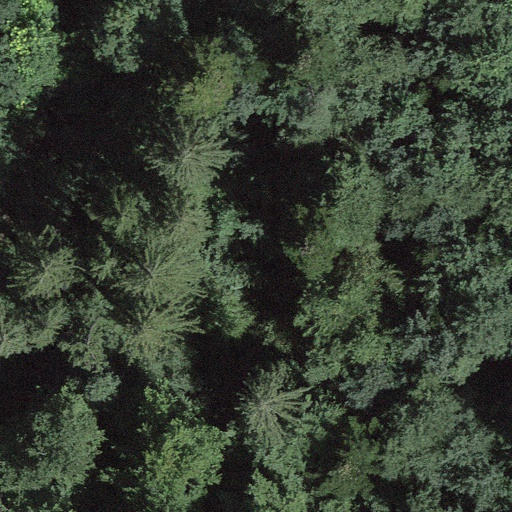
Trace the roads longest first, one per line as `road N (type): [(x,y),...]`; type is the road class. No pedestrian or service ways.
road 1 (track): [(511,205),(433,215),(405,244),(395,329),(436,511)]
road 2 (track): [(0,273),(65,0)]
